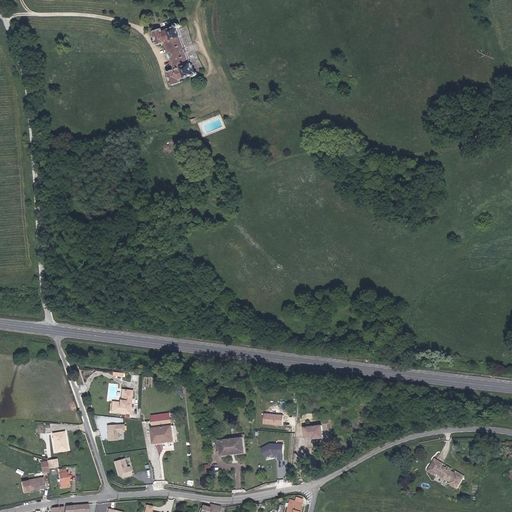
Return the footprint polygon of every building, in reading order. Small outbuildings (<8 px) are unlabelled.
[(177,24),(177,25),(177,26),(164,30),(164,28),(153,31),(158,45),(166,43),(175,69),(167,71),(172,86),(182,82),(181,79),(194,75),(195,76),(196,77),(197,77),(198,77),(199,76),(199,75),(199,74),(199,73),(198,72),(197,72),(196,72),(193,62),(192,63),(182,36),(183,36),(180,28),(181,27),(182,27),(182,25),(182,24),(181,24),(180,23),(179,23),(178,23),(177,24)] [(129,413),(134,390),(124,388),(121,401),(116,400),(114,410),(129,413)] [(154,427),(173,424),(172,414),(152,417),(154,427)] [(284,417),(265,415),(264,425),(283,427),(284,417)] [(106,425),(107,440),(117,439),(116,431),(123,431),(123,424),(106,425)] [(176,440),(173,424),(154,427),(152,427),(155,443),(176,440)] [(313,438),(325,436),(323,424),(304,426),(305,437),(313,436),(313,438)] [(68,451),(65,432),(53,433),(56,452),(68,451)] [(246,452),(244,436),(219,439),(221,455),(246,452)] [(507,460),(511,460),(511,459),(511,442),(500,443),(500,449),(506,448),(507,460)] [(273,453),(283,454),(284,444),(271,444),(261,449),(266,457),(270,455),(270,454),(272,452),(273,453)] [(129,465),(126,466),(124,457),(113,460),(117,478),(132,474),(129,465)] [(57,459),(48,461),(48,462),(49,469),(59,467),(57,459)] [(449,471),(446,468),(441,466),(442,464),(434,459),(432,462),(431,464),(426,471),(429,473),(435,476),(436,474),(439,476),(449,482),(448,484),(456,489),(463,476),(455,471),(454,473),(449,471)] [(49,469),(48,462),(40,463),(43,474),(49,473),(49,469)] [(62,488),(71,487),(69,472),(66,472),(66,469),(59,470),(62,488)] [(44,488),(42,478),(26,482),(21,483),(23,493),(28,492),(28,491),(44,488)] [(296,511),(300,499),(293,496),(292,501),(286,499),(282,511),(296,511)] [(195,502),(189,501),(188,503),(183,502),(181,508),(188,510),(187,511),(195,511),(193,510),(195,502)]
